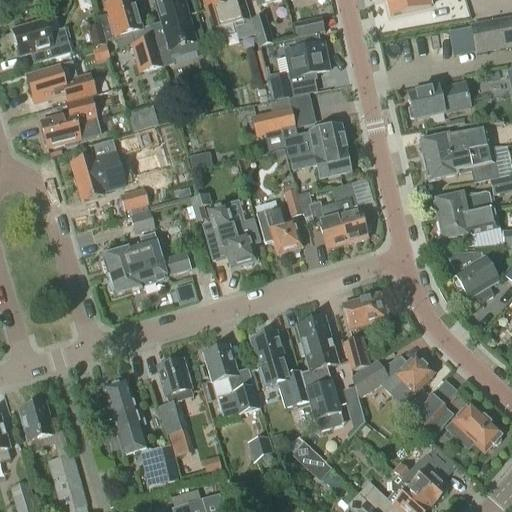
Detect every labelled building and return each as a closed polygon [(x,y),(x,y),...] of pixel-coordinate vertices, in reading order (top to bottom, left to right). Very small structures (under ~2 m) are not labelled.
[(105,7),(108,16),(98,18),(100,26),(104,42),(115,39),(119,54),(135,51),(140,69),(148,74),(162,69),(150,28),(150,27),(140,30),(131,0),(130,0),(120,3),(117,2),(109,4),(108,7),(105,7)] [(194,43),(187,18),(181,0),(153,0),(161,25),(150,28),(162,69),(174,66),(169,51),(194,43)] [(202,0),(212,32),(234,25),(239,41),(254,36),(243,1),(231,4),(229,0),(202,0)] [(255,0),(258,8),(284,0),(255,0)] [(429,0),(385,0),(390,17),(431,8),(429,0)] [(273,15),(259,19),(267,46),(281,42),(273,15)] [(12,35),(10,38),(13,46),(16,47),(19,59),(30,56),(34,66),(71,55),(64,30),(60,32),(56,20),(12,33),(12,35)] [(320,20),(293,26),(296,40),(323,34),(320,20)] [(511,20),(506,22),(471,28),(476,56),(511,48),(511,20)] [(105,46),(104,42),(100,26),(87,30),(92,50),(105,46)] [(289,78),(267,83),(272,104),(319,94),(316,76),(329,73),(323,46),(283,55),(289,78)] [(26,81),(24,85),(26,92),(30,94),(33,106),(64,97),(67,107),(89,100),(94,99),(88,79),(62,86),(57,71),(26,80),(26,81)] [(438,91),(408,98),(410,109),(407,111),(409,120),(413,121),(414,123),(460,113),(455,90),(439,94),(438,91)] [(66,106),(38,114),(41,125),(40,125),(43,137),(41,140),(43,147),(46,149),(46,151),(79,143),(72,117),(79,115),(87,143),(96,140),(91,122),(95,121),(89,100),(67,107),(64,97),(66,106)] [(195,120),(207,117),(203,103),(192,106),(195,120)] [(139,119),(145,131),(167,121),(162,109),(139,119)] [(262,121),(249,124),(255,145),(306,132),(300,109),(262,118),(262,121)] [(340,129),(308,136),(313,156),(328,153),(329,157),(346,153),(340,129)] [(423,165),(490,150),(485,131),(448,140),(448,138),(418,144),(423,165)] [(92,161),(71,167),(82,204),(113,195),(112,192),(124,189),(110,143),(89,149),(92,161)] [(497,180),(490,150),(423,165),(427,184),(457,178),(456,174),(470,171),(473,185),(497,180)] [(313,156),(290,162),(292,173),(315,168),(319,183),(349,176),(349,173),(350,173),(350,168),(347,164),(345,154),(346,154),(346,153),(329,157),(328,153),(313,156)] [(209,155),(188,159),(190,171),(211,167),(209,155)] [(511,177),(488,182),(492,197),(511,192),(511,177)] [(292,182),(281,184),(284,195),(283,195),(290,220),(302,217),(304,221),(311,219),(313,227),(318,225),(326,253),(346,247),(334,207),(321,211),(320,205),(311,207),(308,195),(297,197),(292,182)] [(351,187),(331,192),(335,207),(334,207),(346,247),(367,241),(351,187)] [(143,192),(120,198),(124,214),(147,207),(143,192)] [(461,197),(432,204),(436,224),(492,212),(488,195),(474,198),(461,198),(461,197)] [(206,197),(189,202),(196,224),(205,222),(201,210),(209,207),(206,197)] [(210,226),(202,228),(212,263),(227,259),(230,271),(242,268),(245,269),(250,268),(252,265),(256,264),(251,249),(258,247),(252,225),(232,230),(226,208),(207,214),(210,226)] [(191,209),(185,211),(188,223),(195,221),(191,209)] [(279,210),(256,217),(264,246),(272,244),(276,258),(302,251),(294,223),(284,226),(279,210)] [(492,212),(436,224),(441,244),(474,236),(481,231),(496,227),(492,212)] [(149,215),(130,220),(134,236),(154,231),(149,215)] [(511,231),(503,232),(504,249),(511,248),(511,231)] [(102,262),(100,264),(101,269),(105,270),(107,279),(161,263),(157,247),(131,254),(130,251),(101,259),(102,262)] [(204,250),(191,253),(198,278),(211,274),(204,250)] [(467,255),(445,258),(456,277),(453,279),(455,282),(454,285),(457,291),(461,291),(467,302),(497,284),(483,261),(474,267),(467,255)] [(184,256),(161,263),(107,279),(110,288),(108,290),(109,295),(113,296),(113,298),(142,290),(142,289),(166,282),(165,279),(189,272),(184,256)] [(511,268),(502,279),(511,287),(511,268)] [(378,296),(342,307),(349,333),(360,330),(386,322),(385,318),(386,315),(385,311),(383,309),(378,296)] [(311,411),(316,429),(318,435),(343,427),(347,443),(364,426),(358,403),(355,394),(335,400),(327,369),(337,366),(323,322),(297,329),(310,373),(301,376),(309,403),(311,411)] [(276,336),(251,343),(263,386),(276,382),(286,379),(281,365),(284,364),(276,336)] [(361,341),(343,345),(350,374),(368,369),(361,341)] [(228,349),(203,357),(221,417),(258,407),(248,371),(236,375),(228,349)] [(351,380),(355,394),(358,403),(396,379),(404,387),(392,399),(402,409),(434,376),(425,368),(425,365),(421,360),(418,360),(415,358),(406,367),(400,361),(382,372),(377,363),(368,369),(351,380)] [(181,363),(157,370),(167,406),(158,409),(166,437),(186,432),(178,405),(192,400),(181,363)] [(299,376),(286,379),(276,382),(284,410),(309,403),(301,376),(299,376)] [(113,387),(102,390),(107,408),(103,409),(107,422),(111,421),(122,459),(139,454),(148,490),(179,483),(170,448),(148,454),(141,430),(145,429),(140,413),(136,414),(126,383),(122,384),(120,381),(114,383),(113,387)] [(456,408),(465,392),(453,385),(444,401),(456,408)] [(432,398),(409,424),(423,436),(445,411),(432,398)] [(31,410),(19,413),(28,445),(30,444),(33,457),(44,453),(43,450),(55,446),(59,462),(49,465),(62,511),(87,511),(64,433),(53,436),(44,406),(42,406),(39,405),(32,407),(31,410)] [(459,418),(446,432),(467,451),(473,446),(483,456),(491,448),(492,449),(493,448),(496,448),(499,444),(499,441),(500,440),(499,439),(501,437),(469,407),(459,418)] [(0,465),(10,462),(7,451),(8,451),(0,422),(0,465)] [(268,439),(246,446),(253,467),(273,455),(268,439)] [(303,445),(292,457),(319,482),(330,470),(303,445)] [(456,468),(435,450),(421,465),(427,470),(416,481),(400,466),(393,473),(431,509),(440,499),(443,499),(446,495),(446,492),(449,489),(442,483),(456,468)] [(220,472),(217,459),(202,463),(205,476),(220,472)] [(368,485),(358,496),(375,511),(427,511),(431,509),(393,473),(393,474),(397,477),(391,484),(395,488),(391,493),(393,495),(387,502),(368,485)] [(35,511),(28,487),(11,492),(16,511),(35,511)] [(222,511),(218,498),(172,511),(222,511)]
